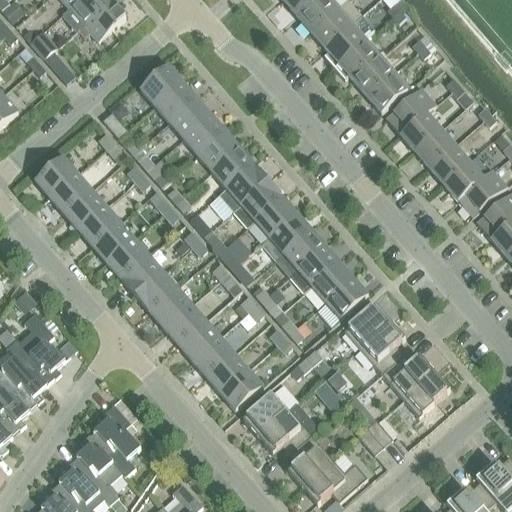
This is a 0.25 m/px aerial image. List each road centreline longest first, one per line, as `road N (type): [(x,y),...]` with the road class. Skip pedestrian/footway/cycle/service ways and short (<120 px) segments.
road 1 (residential): [(367,511),(501,395),(488,337),(254,67),(194,10)]
road 2 (residential): [(0,179),(194,10)]
road 3 (residential): [(272,511),(118,337)]
road 4 (residential): [(6,511),(118,337)]
road 5 (residential): [(118,337),(0,202)]
